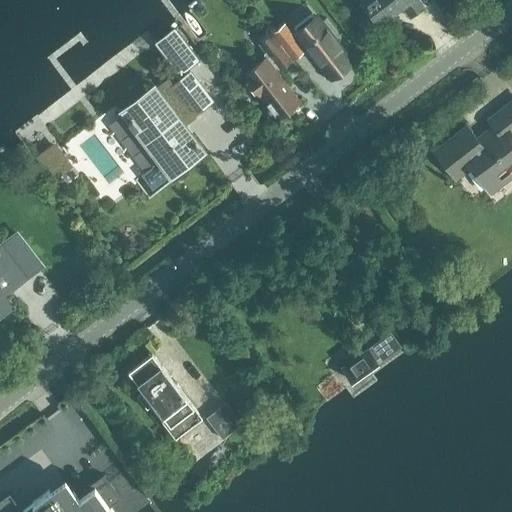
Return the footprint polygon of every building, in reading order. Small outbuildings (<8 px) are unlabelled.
[(424,8),(418,0),(360,0),(379,24),(402,7),(410,18),(424,8)] [(297,34),(330,76),(351,60),(335,39),(339,35),(326,18),(321,21),(318,18),(297,34)] [(273,33),(292,58),(304,49),(285,24),(273,33)] [(198,60),(175,29),(156,43),(180,74),(198,60)] [(292,58),(273,33),(261,42),(267,50),(280,67),(292,58)] [(265,59),(246,73),(279,116),(300,101),(289,87),(292,84),(280,67),(267,50),(264,53),(263,57),(265,59)] [(234,88),(241,82),(231,69),(224,75),(234,88)] [(168,78),(122,111),(129,119),(128,121),(134,129),(136,128),(161,161),(143,175),(153,188),(171,174),(171,175),(204,150),(192,136),(193,135),(186,125),(185,126),(181,121),(192,113),(194,114),(212,100),(190,72),(173,85),(168,78)] [(511,101),(489,119),(494,125),(477,138),(467,126),(435,150),(451,171),(466,159),(487,186),(510,168),(511,171),(511,101)] [(46,151),(37,157),(61,189),(67,184),(68,184),(60,173),(70,165),(61,153),(54,145),(46,151)] [(14,286),(42,264),(17,232),(0,245),(0,314),(13,305),(0,288),(0,273),(3,271),(14,286)] [(391,333),(373,345),(380,356),(383,359),(400,346),(391,333)] [(373,345),(342,367),(352,381),(378,362),(375,359),(380,356),(373,345)] [(152,353),(129,371),(178,434),(201,416),(152,353)] [(205,416),(223,438),(242,423),(224,401),(205,416)] [(104,473),(61,504),(50,488),(22,508),(10,491),(0,497),(0,511),(113,511),(110,506),(121,498),(104,473)]
